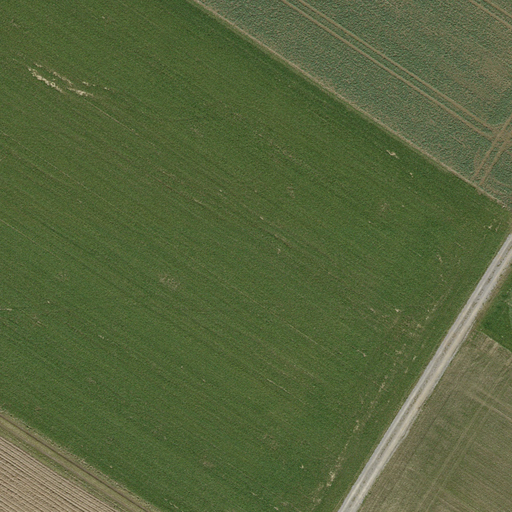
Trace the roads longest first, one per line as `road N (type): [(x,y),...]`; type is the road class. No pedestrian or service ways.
road 1 (track): [(346,511),(511,244)]
road 2 (track): [(0,419),(141,511)]
